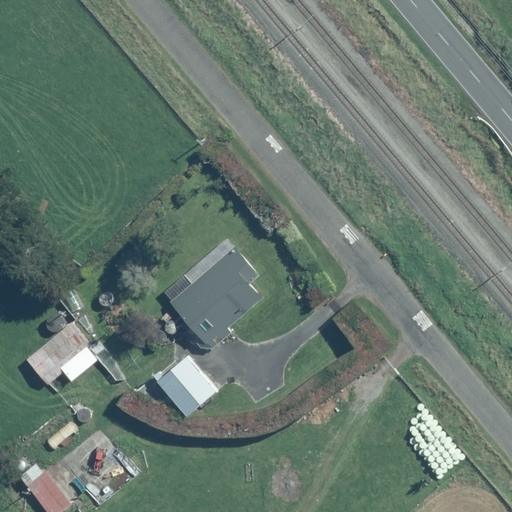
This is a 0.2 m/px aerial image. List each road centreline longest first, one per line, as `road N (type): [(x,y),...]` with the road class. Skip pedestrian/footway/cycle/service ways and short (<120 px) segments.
road 1 (unclassified): [(511,439),(141,0)]
road 2 (secondary): [(511,120),(411,0)]
